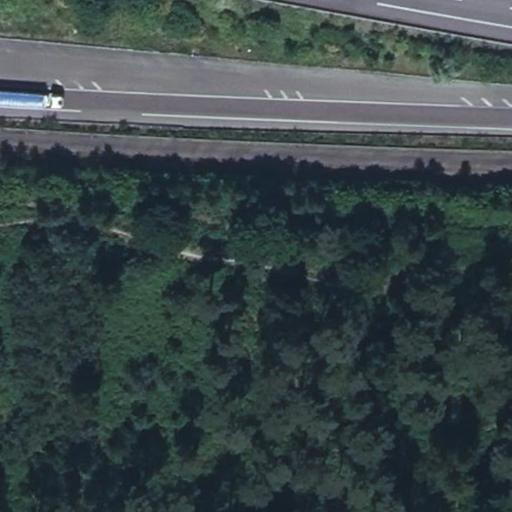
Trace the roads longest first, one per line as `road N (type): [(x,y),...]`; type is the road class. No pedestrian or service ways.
road 1 (track): [(511,265),(353,288),(146,244),(113,228),(0,224)]
road 2 (motorway): [(0,81),(511,112)]
